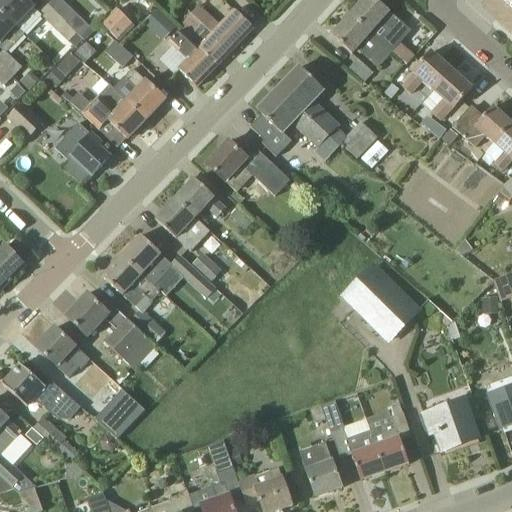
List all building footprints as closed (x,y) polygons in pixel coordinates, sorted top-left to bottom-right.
[(0,0),(0,13),(24,36),(42,18),(39,16),(34,11),(35,10),(25,0),(24,0),(0,0)] [(54,0),(49,6),(66,23),(74,15),(58,0),(54,0)] [(394,52),(392,54),(407,66),(415,58),(399,44),(410,32),(389,14),(374,0),(364,0),(350,16),(394,52)] [(511,0),(501,0),(502,0),(511,9),(511,0)] [(39,16),(42,18),(69,44),(69,43),(77,35),(66,24),(66,23),(49,6),(39,16)] [(119,43),(135,28),(116,10),(101,25),(119,43)] [(176,29),(157,10),(144,24),(163,43),(176,29)] [(0,48),(6,55),(24,36),(0,13),(0,48)] [(253,30),(239,16),(237,14),(212,39),(191,17),(179,29),(218,67),(253,30)] [(394,52),(350,16),(331,37),(353,56),(357,51),(378,70),(389,57),(392,54),(394,52)] [(90,29),(81,38),(83,41),(84,42),(94,33),(90,29)] [(196,89),(218,67),(179,29),(178,30),(181,33),(170,44),(189,63),(179,72),(196,89)] [(75,49),(83,41),(81,38),(77,35),(69,43),(75,49)] [(105,55),(123,70),(133,59),(114,43),(105,55)] [(0,65),(13,78),(21,70),(2,52),(0,54),(0,65)] [(432,93),(452,72),(431,53),(400,88),(410,97),(422,84),(432,93)] [(372,75),(358,62),(349,71),(364,84),(372,75)] [(0,81),(5,86),(13,78),(0,65),(0,81)] [(299,69),(278,91),(334,145),(339,150),(340,149),(342,152),(344,150),(357,162),(378,140),(361,124),(346,139),(337,130),(340,128),(315,104),(325,93),(299,69)] [(56,90),(67,79),(57,70),(46,82),(55,91),(56,90)] [(146,121),(165,101),(133,70),(125,79),(137,91),(126,101),(146,121)] [(453,110),(454,110),(472,90),(452,72),(432,93),(428,98),(438,107),(432,114),(441,123),(453,110)] [(39,82),(30,74),(20,84),(28,93),(39,82)] [(17,86),(10,94),(18,101),(25,94),(17,86)] [(146,121),(126,101),(109,87),(99,98),(90,107),(84,102),(80,107),(72,100),(68,104),(99,133),(108,122),(127,141),(146,121)] [(322,146),(328,151),(334,145),(278,91),(258,112),(262,116),(250,128),(264,142),(262,145),(276,159),(290,145),(282,138),(293,127),(317,151),(322,146)] [(42,125),(22,105),(7,120),(28,141),(42,125)] [(493,146),(511,125),(493,108),(482,121),(470,110),(452,130),(474,149),(484,138),(493,146)] [(438,125),(431,135),(439,141),(446,132),(438,125)] [(502,174),(511,162),(511,125),(493,146),(502,155),(493,165),(502,174)] [(101,146),(86,132),(81,128),(73,136),(83,145),(71,158),(92,178),(109,159),(98,149),(101,146)] [(450,132),(442,141),(450,148),(458,139),(450,132)] [(255,151),(246,160),(229,143),(207,167),(237,195),(253,178),(274,199),(289,183),(255,151)] [(217,220),(226,210),(194,180),(175,201),(205,229),(208,226),(198,216),(206,209),(217,220)] [(511,181),(503,188),(504,190),(511,199),(511,198),(511,181)] [(511,199),(504,190),(493,204),(503,211),(511,199)] [(204,230),(205,229),(175,201),(155,221),(190,254),(209,235),(204,230)] [(253,224),(238,210),(230,218),(245,232),(253,224)] [(155,288),(174,268),(171,266),(141,237),(121,258),(155,288)] [(472,252),(465,242),(455,252),(461,258),(472,252)] [(0,293),(25,268),(4,247),(0,250),(0,293)] [(221,273),(203,256),(192,267),(210,285),(221,273)] [(102,278),(135,309),(145,298),(151,303),(159,295),(160,296),(161,294),(155,288),(121,258),(102,278)] [(421,313),(373,266),(340,300),(388,347),(421,313)] [(206,301),(207,300),(216,291),(194,271),(185,280),(206,301)] [(511,293),(511,292),(506,278),(493,283),(499,297),(501,303),(511,298),(511,293)] [(156,349),(103,299),(97,305),(87,295),(65,318),(89,340),(106,322),(116,332),(105,344),(134,372),(153,351),(156,349)] [(481,300),(482,311),(498,310),(497,299),(481,300)] [(155,345),(165,333),(144,314),(141,311),(139,313),(130,323),(155,345)] [(447,330),(452,342),(459,339),(454,325),(447,330)] [(77,350),(69,343),(55,329),(36,349),(69,380),(79,370),(81,372),(89,362),(76,350),(77,350)] [(44,388),(35,380),(20,366),(2,386),(28,410),(35,403),(56,421),(69,423),(80,410),(75,405),(49,382),(44,388)] [(501,433),(511,428),(511,378),(486,389),(501,433)] [(478,441),(472,423),(480,420),(473,400),(421,419),(428,439),(438,435),(444,453),(478,441)] [(334,403),(321,408),(325,421),(333,442),(346,437),(334,403)] [(409,465),(401,443),(411,439),(399,406),(387,410),(388,413),(366,421),(370,433),(385,474),(409,465)] [(314,425),(325,421),(321,408),(309,412),(314,425)] [(10,423),(2,416),(0,413),(0,479),(2,481),(13,491),(19,496),(34,490),(36,490),(0,457),(21,434),(9,423),(10,423)] [(69,462),(70,463),(78,454),(64,442),(65,440),(42,420),(33,431),(33,432),(55,451),(56,449),(69,462)] [(370,433),(346,441),(351,456),(361,483),(385,474),(370,433)] [(216,474),(232,469),(227,453),(223,443),(222,443),(207,449),(216,474)] [(342,489),(335,470),(326,444),(299,454),(316,499),(342,489)] [(227,453),(232,469),(242,465),(236,450),(227,453)] [(278,511),(292,507),(282,479),(281,479),(278,471),(270,474),(269,472),(254,478),(254,477),(237,483),(239,486),(246,506),(259,501),(263,511),(278,511)] [(0,495),(13,491),(2,481),(0,481),(0,495)] [(234,511),(224,484),(220,486),(189,497),(193,511),(194,511),(201,508),(202,511),(234,511)] [(41,511),(34,490),(19,496),(24,511),(41,511)] [(193,511),(189,497),(188,497),(186,492),(169,499),(171,503),(151,510),(151,511),(193,511)] [(108,511),(106,504),(103,495),(86,501),(90,511),(108,511)]
